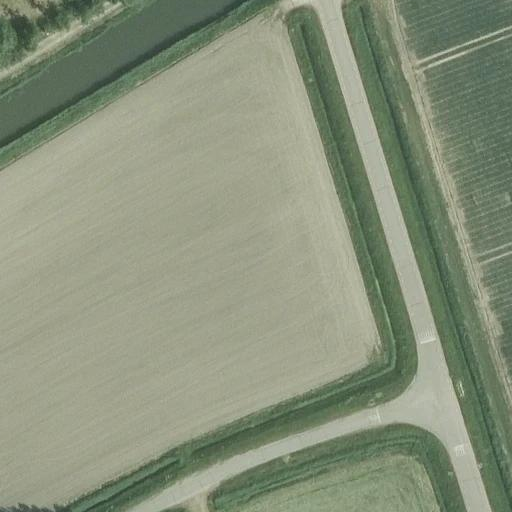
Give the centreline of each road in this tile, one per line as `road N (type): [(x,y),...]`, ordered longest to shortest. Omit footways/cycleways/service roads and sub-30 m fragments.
road 1 (tertiary): [(444,398),(325,0)]
road 2 (unclassified): [(152,511),(253,458),(444,398)]
